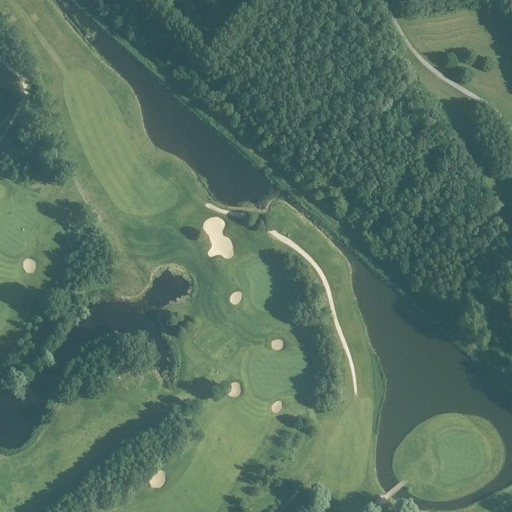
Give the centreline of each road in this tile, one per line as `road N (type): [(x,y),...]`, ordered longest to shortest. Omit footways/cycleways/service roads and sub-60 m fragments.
road 1 (unknown): [(303,125),(262,158),(511,377)]
road 2 (unknown): [(292,0),(303,125),(410,47)]
